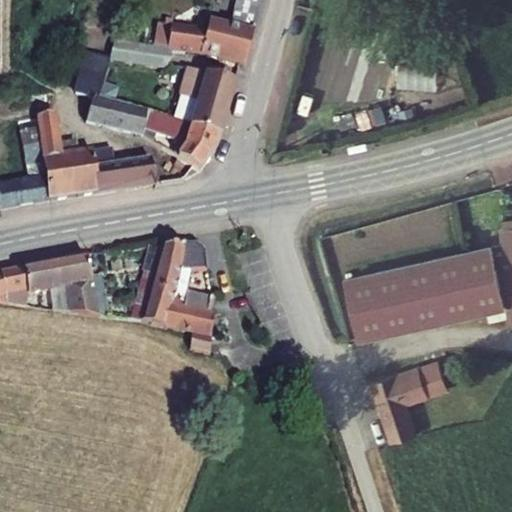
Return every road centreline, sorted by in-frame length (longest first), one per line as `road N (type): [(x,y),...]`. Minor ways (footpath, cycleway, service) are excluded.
road 1 (unclassified): [(270,194),(375,511)]
road 2 (tertiary): [(511,135),(270,194)]
road 3 (tertiary): [(227,202),(0,243)]
road 4 (unclassified): [(282,0),(227,202)]
road 5 (track): [(324,361),(456,335),(511,341)]
